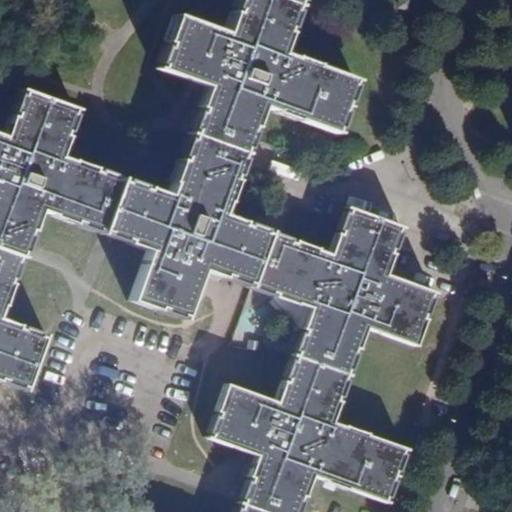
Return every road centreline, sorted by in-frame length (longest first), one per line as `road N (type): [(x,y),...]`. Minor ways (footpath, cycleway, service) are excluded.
road 1 (residential): [(426,511),(511,273)]
road 2 (residential): [(511,195),(485,176),(438,85),(468,0)]
road 3 (residential): [(120,384),(0,447)]
